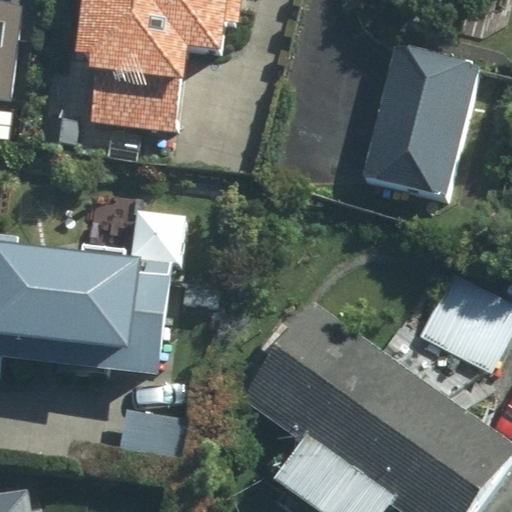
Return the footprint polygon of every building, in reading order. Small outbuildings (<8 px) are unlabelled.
[(0,0),(0,90),(28,94),(39,5),(0,0)] [(216,43),(251,48),(257,0),(108,0),(101,49),(117,52),(107,120),(196,132),(204,73),(211,74),(216,43)] [(502,72),(411,49),(377,183),(468,207),(502,72)] [(13,241),(0,239),(0,351),(1,352),(13,241)] [(190,263),(20,243),(7,350),(177,370),(190,263)] [(511,354),(511,300),(465,276),(432,338),(501,375),(511,354)] [(324,441),(299,476),(350,511),(394,511),(406,496),(428,511),(494,511),(511,487),(511,431),(331,307),(266,401),(324,441)] [(218,418),(142,410),(137,462),(213,469),(218,418)] [(48,511),(45,489),(0,496),(0,511),(48,511)]
